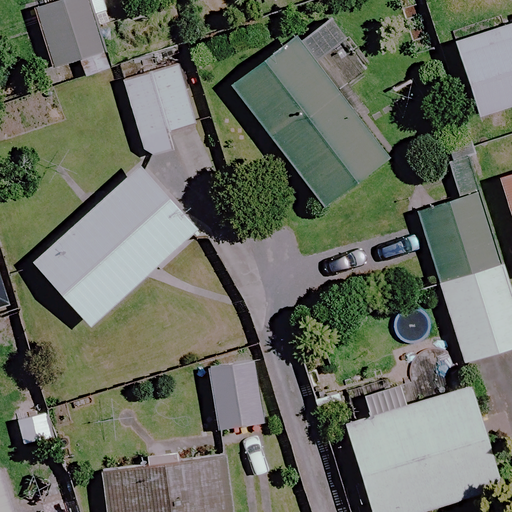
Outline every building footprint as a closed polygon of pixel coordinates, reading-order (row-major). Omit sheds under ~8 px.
[(101,58),(88,0),(83,0),(37,10),(50,69),(101,58)] [(511,106),(511,25),(450,45),(473,119),(511,106)] [(384,160),(296,42),(232,89),(319,207),(384,160)] [(193,127),(176,63),(121,78),(143,158),(172,150),(167,134),(193,127)] [(196,231),(139,166),(30,264),(88,329),(196,231)] [(511,173),(494,179),(511,240),(511,173)] [(511,349),(511,302),(479,195),(414,216),(460,366),(511,349)] [(0,298),(15,293),(0,246),(0,298)] [(263,426),(257,379),(208,385),(214,432),(263,426)] [(421,511),(497,489),(467,388),(339,427),(365,511),(421,511)] [(224,511),(217,461),(100,478),(104,511),(224,511)] [(16,511),(4,473),(0,474),(0,511),(16,511)]
